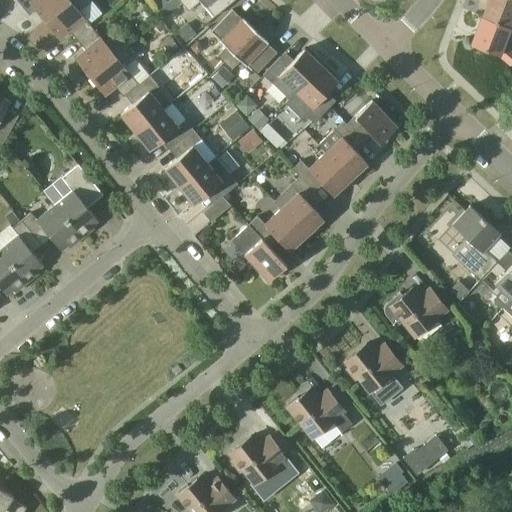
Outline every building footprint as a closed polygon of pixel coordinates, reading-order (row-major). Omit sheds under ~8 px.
[(33,0),(30,3),(45,21),(71,0),(33,0)] [(91,0),(71,0),(45,21),(60,40),(70,32),(78,41),(93,29),(86,19),(80,12),(92,2),(91,0)] [(187,0),(183,4),(189,11),(201,1),(206,8),(207,7),(215,17),(235,0),(187,0)] [(511,0),(489,0),(483,17),(511,27),(511,0)] [(162,1),(154,7),(162,17),(170,10),(162,1)] [(225,63),(256,30),(243,18),(242,19),(233,10),(212,32),(221,40),(221,41),(227,47),(218,56),(225,63)] [(511,27),(483,17),(473,45),(500,55),(511,65),(511,27)] [(160,32),(166,27),(161,20),(154,26),(160,32)] [(195,33),(187,23),(176,31),(185,41),(195,33)] [(93,29),(78,41),(86,50),(75,59),(90,77),(129,46),(120,35),(107,45),(101,38),(93,29)] [(256,30),(225,63),(232,69),(241,61),(247,66),(248,65),(257,74),(278,52),(269,44),(269,43),(256,30)] [(180,47),(170,35),(161,42),(172,54),(180,47)] [(202,44),(198,39),(190,45),(197,54),(202,50),(202,44)] [(129,46),(90,77),(106,96),(116,87),(124,97),(131,91),(139,84),(147,77),(134,61),(138,57),(129,46)] [(289,99),(296,91),(322,65),(305,49),(289,65),(281,57),(264,75),(289,99)] [(223,65),(211,77),(222,87),(234,75),(223,65)] [(322,65),(296,91),(289,99),(285,103),(304,121),(308,117),(315,123),(332,106),(323,97),(338,81),(322,65)] [(150,75),(147,77),(139,84),(131,91),(138,100),(121,114),(136,132),(172,102),(150,75)] [(246,94),(235,105),(246,116),(257,105),(246,94)] [(0,96),(0,142),(3,144),(19,116),(7,109),(11,102),(0,96)] [(372,100),(347,124),(361,139),(364,142),(372,134),(380,142),(397,127),(372,100)] [(172,102),(136,132),(150,150),(168,136),(175,145),(194,130),(172,102)] [(269,118),(258,108),(247,118),(258,129),(269,118)] [(249,126),(236,110),(223,121),(236,137),(249,126)] [(318,144),(326,153),(350,179),(367,163),(353,147),(361,139),(347,124),(344,121),(335,129),(318,144)] [(253,128),(238,140),(247,152),(262,140),(253,128)] [(194,130),(175,145),(182,154),(165,168),(180,186),(208,163),(193,146),(202,139),(194,130)] [(284,139),(277,132),(276,133),(269,140),(276,147),(283,140),(284,139)] [(293,169),(300,177),(310,187),(318,179),(333,195),(350,179),(326,153),(309,168),(302,161),(293,169)] [(216,157),(208,163),(180,186),(195,204),(212,191),(219,200),(223,196),(224,196),(238,184),(216,157)] [(55,205),(82,238),(94,228),(92,225),(98,220),(88,207),(104,195),(79,164),(62,177),(73,190),(55,205)] [(282,208),(306,235),(324,219),(309,203),(317,195),(310,187),(300,177),(291,185),(275,200),(282,208)] [(231,205),(224,196),(223,196),(219,200),(204,212),(211,221),(231,205)] [(32,213),(22,220),(38,240),(47,232),(62,250),(68,245),(70,247),(82,238),(55,205),(37,219),(32,213)] [(481,281),(498,261),(485,249),(500,233),(471,206),(453,225),(476,246),(466,257),(470,260),(464,266),(481,281)] [(258,216),(249,224),(266,242),(274,235),(289,251),(306,235),(282,208),(265,224),(258,216)] [(21,219),(13,209),(5,215),(13,225),(21,219)] [(0,230),(0,249),(27,283),(39,273),(37,270),(44,265),(29,247),(38,240),(22,220),(13,228),(9,224),(0,230)] [(287,265),(266,242),(249,224),(232,240),(269,280),(287,265)] [(204,230),(198,235),(203,242),(207,239),(208,235),(204,230)] [(0,286),(7,295),(13,289),(16,292),(27,283),(0,249),(0,286)] [(481,281),(497,296),(501,291),(511,300),(511,298),(511,264),(507,270),(498,261),(481,281)] [(460,280),(451,289),(460,298),(469,289),(460,280)] [(400,292),(388,302),(386,304),(386,305),(385,306),(385,308),(384,308),(384,310),(385,312),(385,313),(386,314),(394,324),(401,318),(416,336),(437,319),(437,318),(448,309),(431,288),(421,296),(414,287),(403,295),(400,292)] [(392,373),(402,365),(385,344),(375,353),(367,343),(345,361),(349,366),(347,368),(356,379),(358,377),(370,392),(371,391),(381,404),(403,386),(392,373)] [(313,438),(314,437),(323,447),(341,432),(333,422),(335,420),(334,419),(345,411),(328,390),(319,397),(311,388),(299,398),(298,397),(289,404),(289,405),(288,407),(313,438)] [(488,421),(478,425),(482,435),(492,431),(488,421)] [(276,466),(287,457),(270,436),(259,445),(252,435),(230,453),(234,458),(232,460),(241,471),(243,469),(255,484),(277,467),(276,466)] [(406,459),(418,473),(437,458),(427,446),(415,455),(413,453),(406,459)] [(398,470),(384,481),(392,492),(406,481),(399,472),(399,471),(398,470)] [(224,507),(235,499),(218,478),(209,485),(201,476),(189,486),(188,485),(179,492),(180,493),(178,495),(191,511),(220,511),(225,508),(224,507)] [(24,511),(27,508),(12,499),(14,496),(0,488),(0,511),(24,511)] [(315,501),(323,511),(334,504),(326,493),(315,501)]
